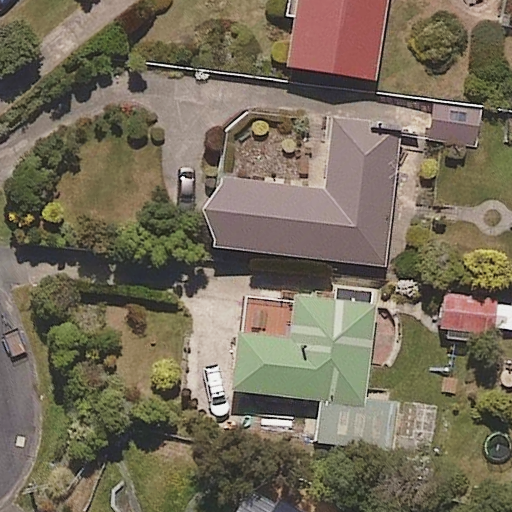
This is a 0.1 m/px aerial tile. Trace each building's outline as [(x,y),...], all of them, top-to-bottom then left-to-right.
[(390,0),(304,0),(293,71),(377,85),(390,0)] [(481,110),(437,106),(434,140),(477,144),(481,110)] [(400,135),(336,129),(329,195),(220,184),(213,251),(387,269),(400,135)] [(511,305),(446,299),(443,330),(511,336),(511,305)] [(377,311),(299,302),(295,344),(242,338),(235,395),(323,404),(319,443),(391,451),(396,403),(367,400),(377,311)] [(289,511),(255,491),(242,511),(289,511)]
